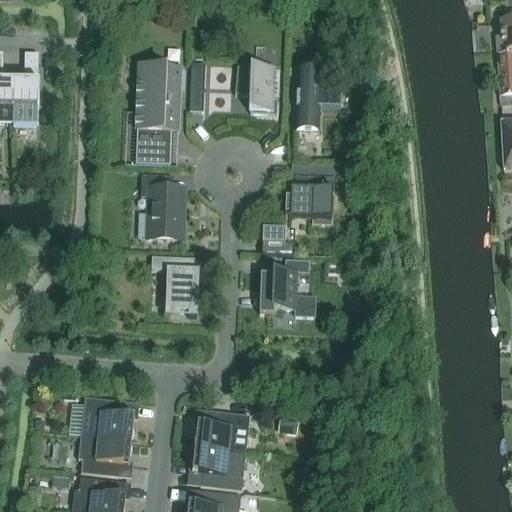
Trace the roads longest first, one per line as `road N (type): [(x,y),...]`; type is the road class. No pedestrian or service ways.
road 1 (residential): [(170,376),(225,380),(232,201)]
road 2 (residential): [(170,376),(0,363)]
road 3 (residential): [(170,376),(155,511)]
road 4 (residential): [(232,201),(250,194),(258,178),(244,154),(217,158),(210,184)]
